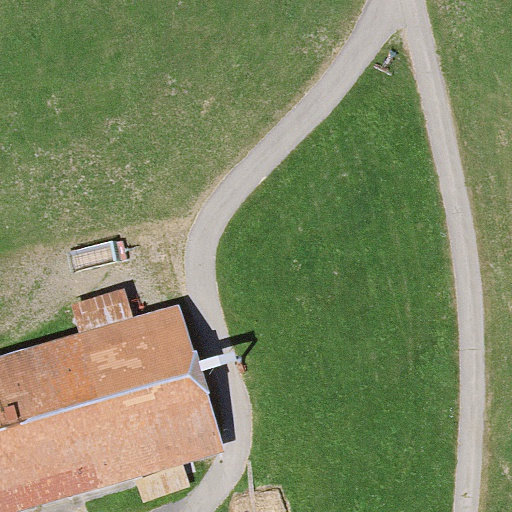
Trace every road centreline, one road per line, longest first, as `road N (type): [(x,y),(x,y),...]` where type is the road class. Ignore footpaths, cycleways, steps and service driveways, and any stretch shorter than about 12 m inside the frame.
road 1 (track): [(385,0),(363,52),(229,203),(197,267),(241,443),(223,487),(182,511)]
road 2 (unclassified): [(463,511),(476,390),(441,128),(408,0)]
